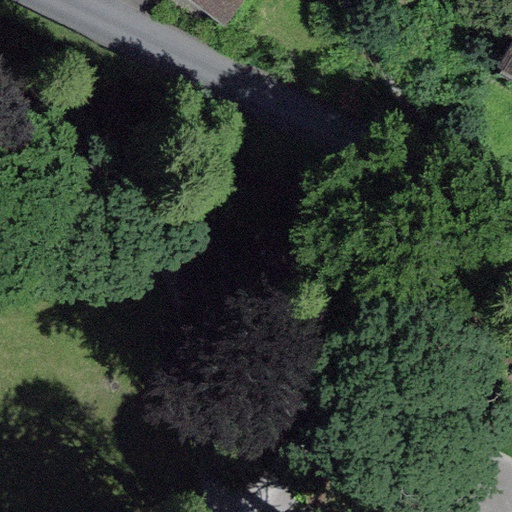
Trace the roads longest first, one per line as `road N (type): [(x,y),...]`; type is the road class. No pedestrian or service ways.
road 1 (residential): [(55,0),(511,226)]
road 2 (track): [(0,108),(96,165),(150,230),(192,315),(202,355),(207,511)]
road 3 (track): [(469,202),(432,297),(334,406),(261,511)]
